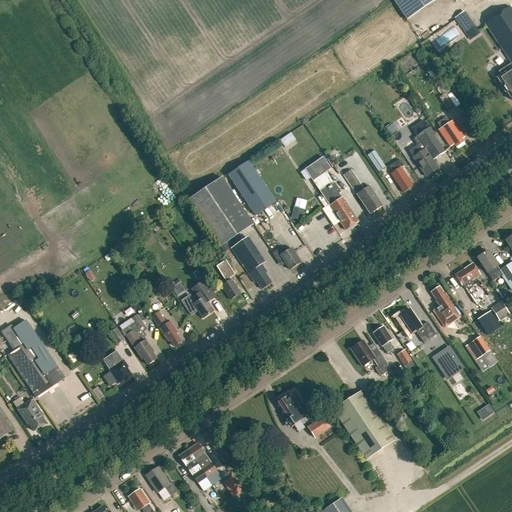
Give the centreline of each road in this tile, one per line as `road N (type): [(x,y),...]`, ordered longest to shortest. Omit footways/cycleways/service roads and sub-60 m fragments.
road 1 (secondary): [(0,490),(511,140)]
road 2 (residential): [(64,511),(511,208)]
